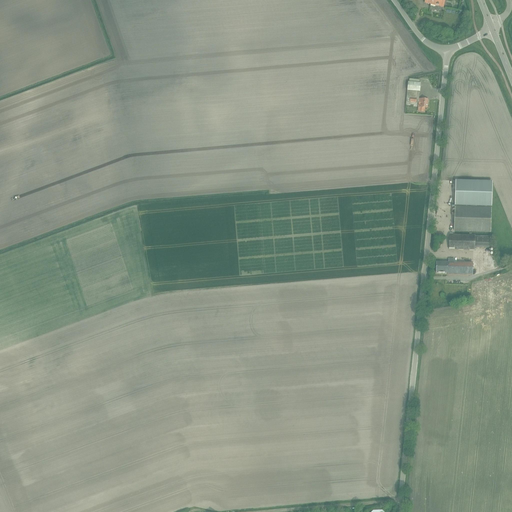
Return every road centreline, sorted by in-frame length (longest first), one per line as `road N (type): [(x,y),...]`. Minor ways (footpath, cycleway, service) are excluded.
road 1 (unclassified): [(401,499),(447,48)]
road 2 (residential): [(401,499),(253,511)]
